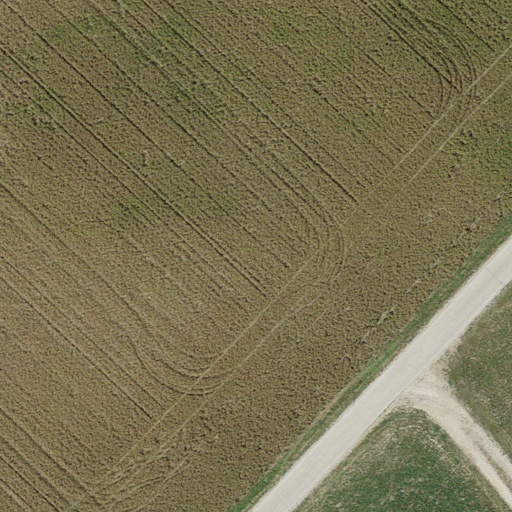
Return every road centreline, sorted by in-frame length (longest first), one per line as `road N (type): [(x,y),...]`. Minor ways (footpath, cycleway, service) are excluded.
road 1 (track): [(272,511),(511,260)]
road 2 (track): [(407,370),(511,497)]
